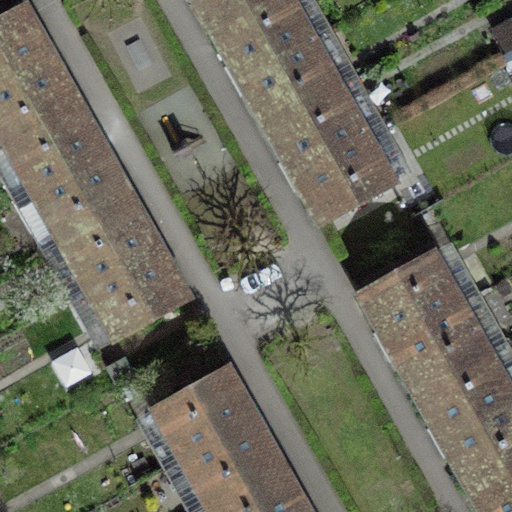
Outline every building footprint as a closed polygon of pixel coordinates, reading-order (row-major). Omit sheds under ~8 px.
[(192,0),(209,30),(264,0),(192,0)] [(290,0),(264,0),(209,30),(236,79),(312,37),(290,0)] [(23,6),(0,19),(0,85),(52,56),(23,6)] [(312,37),(236,79),(263,127),(338,85),(312,37)] [(52,56),(0,85),(0,136),(5,146),(79,104),(52,56)] [(338,85),(263,127),(290,175),(365,133),(338,85)] [(79,104),(5,146),(32,193),(106,152),(79,104)] [(365,133),(290,175),(319,225),(393,184),(365,133)] [(106,152),(32,193),(59,241),(133,200),(106,152)] [(133,200),(59,241),(85,289),(160,248),(133,200)] [(160,248),(85,289),(114,340),(188,298),(160,248)] [(432,252),(357,294),(386,344),(460,303),(432,252)] [(460,303),(386,344),(412,392),(487,350),(460,303)] [(511,393),(487,350),(412,392),(440,440),(511,399),(511,393)] [(226,368),(152,410),(180,460),(255,418),(226,368)] [(511,399),(440,440),(466,487),(511,462),(511,399)] [(282,466),(255,418),(180,460),(207,508),(282,466)] [(511,511),(511,462),(466,487),(479,511),(511,511)] [(307,511),(282,466),(207,508),(209,511),(307,511)]
